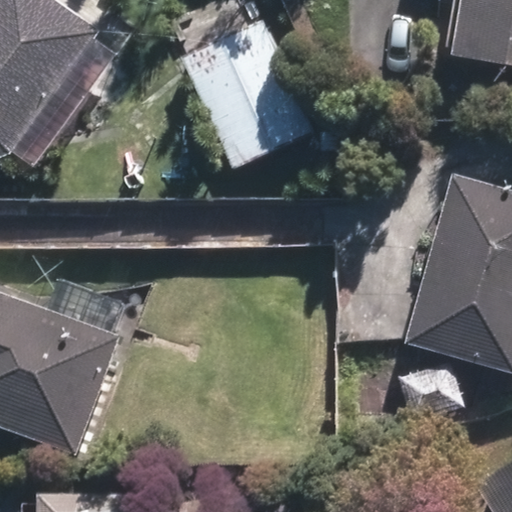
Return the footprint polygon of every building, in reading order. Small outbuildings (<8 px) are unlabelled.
[(0,150),(14,144),(92,35),(42,0),(3,0),(0,5),(0,150)] [(511,59),(511,0),(477,0),(469,52),(511,59)] [(262,32),(200,62),(244,152),(306,122),(262,32)] [(511,367),(511,200),(465,187),(421,342),(511,367)] [(0,421),(79,448),(116,340),(0,300),(0,421)] [(468,409),(461,365),(414,373),(421,417),(468,409)] [(511,511),(511,479),(495,489),(509,511),(511,511)] [(134,511),(135,504),(55,503),(55,511),(134,511)]
